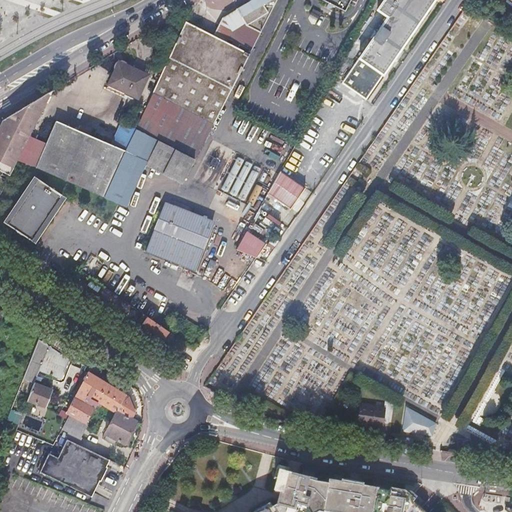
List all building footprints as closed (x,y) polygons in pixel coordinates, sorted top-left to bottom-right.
[(151,93),(213,124),(248,54),(224,42),(230,32),(246,25),(257,32),(258,30),(260,31),(275,0),(250,0),(237,9),(220,17),(212,36),(184,22),(151,93)] [(321,0),(327,3),(325,7),(328,8),(331,7),(332,5),(343,12),(348,3),(351,5),(353,0),(321,0)] [(365,100),(433,0),(384,0),(376,12),(386,18),(342,84),(354,92),(365,100)] [(199,16),(208,20),(212,9),(203,5),(199,16)] [(319,12),(312,9),(309,16),(316,19),(319,12)] [(107,85),(126,94),(137,99),(147,76),(118,63),(107,85)] [(123,98),(126,94),(107,85),(105,90),(123,98)] [(0,125),(0,170),(10,176),(17,161),(52,90),(3,120),(0,125)] [(55,122),(34,168),(104,198),(124,152),(114,148),(55,122)] [(114,148),(124,152),(135,128),(126,123),(114,148)] [(124,152),(104,198),(122,205),(145,160),(185,179),(195,159),(135,128),(124,152)] [(283,170),(294,176),(299,167),(289,161),(283,170)] [(270,192),(292,208),(307,187),(285,171),(270,192)] [(8,223),(42,243),(71,196),(37,175),(8,223)] [(284,223),(271,207),(279,201),(272,193),(264,200),(269,206),(257,215),(262,221),(256,225),(260,229),(266,224),(275,235),(282,230),(279,227),(284,223)] [(164,205),(146,252),(201,273),(220,228),(164,205)] [(239,248),(259,259),(269,241),(249,230),(239,248)] [(211,287),(207,292),(222,303),(226,297),(211,287)] [(161,339),(168,330),(164,328),(143,313),(137,321),(161,339)] [(42,329),(25,373),(36,378),(40,366),(52,337),(52,336),(42,329)] [(63,376),(73,351),(52,337),(40,366),(63,376)] [(69,416),(85,425),(96,403),(116,412),(132,420),(137,411),(130,396),(88,375),(67,415),(62,413),(60,417),(66,421),(69,416)] [(54,386),(35,379),(29,395),(48,403),(54,386)] [(384,411),(359,409),(356,430),(384,433),(385,426),(391,426),(394,404),(385,403),(384,411)] [(12,409),(8,420),(19,424),(23,413),(12,409)] [(404,411),(399,430),(429,438),(434,419),(404,411)] [(126,444),(137,422),(132,420),(116,412),(106,434),(115,439),(126,444)] [(73,433),(68,442),(75,445),(85,425),(69,416),(66,421),(63,427),(73,433)] [(126,444),(115,439),(110,447),(121,452),(126,444)] [(400,446),(418,448),(418,441),(401,439),(400,446)] [(90,498),(108,461),(75,445),(68,442),(66,441),(56,460),(47,455),(38,473),(90,498)] [(444,452),(471,457),(471,451),(447,447),(444,452)] [(279,473),(287,475),(288,471),(276,468),(273,480),(277,481),(279,473)] [(419,511),(415,508),(411,504),(414,502),(404,492),(389,490),(388,494),(381,492),(369,490),(361,489),(361,486),(359,486),(343,483),(340,483),(340,485),(334,484),(327,483),(327,485),(326,488),(319,486),(315,485),(307,483),(308,480),(287,475),(279,473),(277,481),(273,494),(279,495),(276,507),(271,510),(269,508),(262,511),(261,511),(322,511),(323,511),(328,511),(419,511)] [(404,492),(414,502),(416,499),(410,494),(404,492)]
